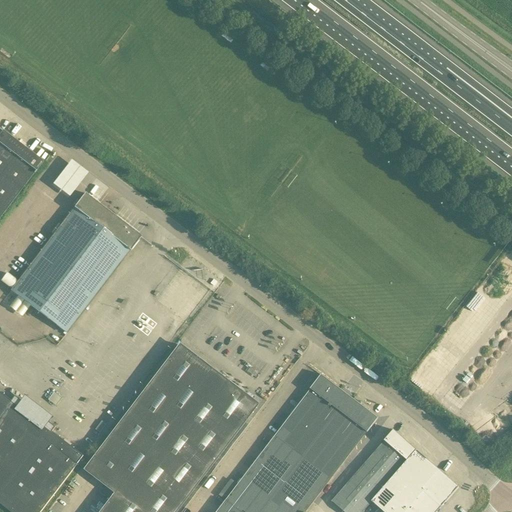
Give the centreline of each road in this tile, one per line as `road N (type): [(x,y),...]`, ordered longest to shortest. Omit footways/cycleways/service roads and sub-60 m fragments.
road 1 (unclassified): [(510,497),(434,428),(0,93)]
road 2 (motorway): [(305,0),(511,158)]
